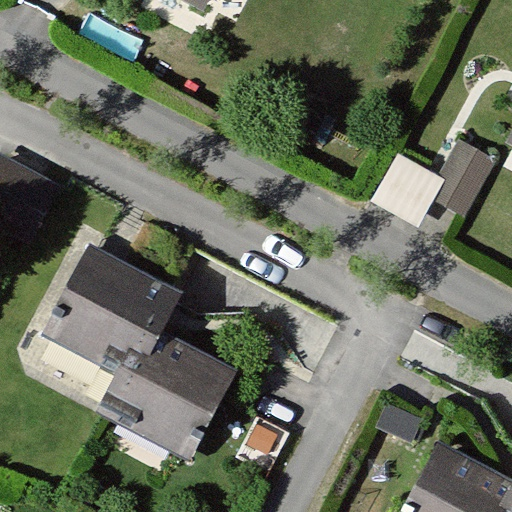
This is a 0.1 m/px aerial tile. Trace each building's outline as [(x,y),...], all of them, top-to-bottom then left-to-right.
[(127,0),(203,37),(221,0),(127,0)] [(475,213),(499,153),(459,137),(440,184),(400,168),(395,181),(475,213)] [(511,147),(502,166),(511,171),(511,147)] [(7,154),(0,165),(0,221),(29,239),(61,185),(7,154)] [(76,264),(33,351),(110,389),(89,433),(191,482),(234,394),(158,357),(178,314),(76,264)] [(511,511),(511,494),(434,456),(406,511),(511,511)]
